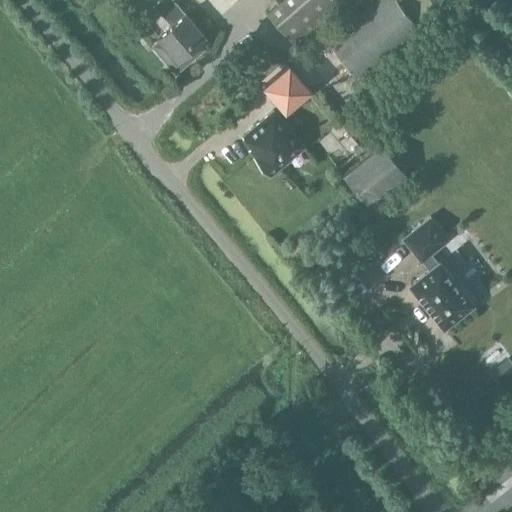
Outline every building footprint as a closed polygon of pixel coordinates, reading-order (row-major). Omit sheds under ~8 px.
[(205,37),(173,0),(159,0),(153,5),(171,26),(158,38),(160,41),(154,46),(166,60),(173,55),(184,67),(204,49),(199,43),(205,37)] [(292,42),(316,23),(344,0),(281,0),(268,12),(292,42)] [(374,0),(324,39),(354,77),(417,29),(395,0),(374,0)] [(291,64),(271,81),(287,100),(308,83),(291,64)] [(255,157),(270,175),(304,146),(274,110),(243,137),(252,146),(250,148),(256,156),(255,157)] [(344,175),(368,207),(406,176),(382,144),(344,175)] [(409,286),(444,330),(474,306),(439,262),(438,263),(431,254),(449,239),(431,217),(403,238),(421,261),(423,260),(430,269),(409,286)]
